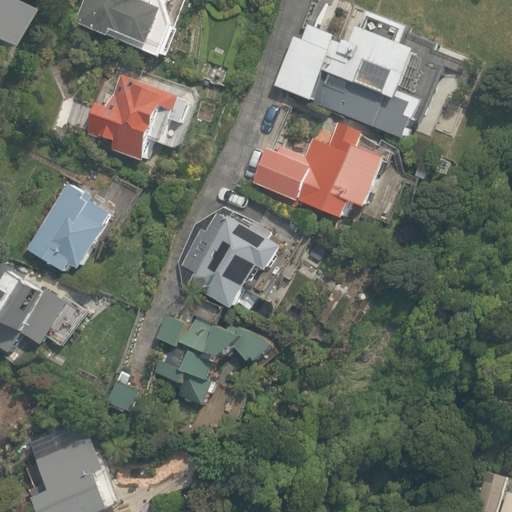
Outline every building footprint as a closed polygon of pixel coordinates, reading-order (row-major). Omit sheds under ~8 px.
[(0,0),(0,43),(16,53),(36,18),(3,0),(0,0)] [(169,59),(192,0),(90,0),(81,24),(169,59)] [(282,83),(412,135),(426,99),(405,90),(422,48),(403,41),(409,25),(383,14),(377,31),(368,27),(357,54),(302,32),(282,83)] [(199,89),(160,77),(157,84),(125,74),(115,105),(107,103),(106,106),(89,101),(81,127),(95,132),(94,135),(119,143),(117,152),(150,162),(156,142),(179,149),(190,144),(203,100),(199,89)] [(278,142),(258,188),(299,205),(302,198),(347,216),(351,205),(386,220),(404,178),(399,176),(402,168),(400,146),(383,138),(381,143),(361,135),(363,130),(340,120),(330,143),(313,135),(305,154),(278,142)] [(437,152),(456,161),(462,149),(442,140),(437,152)] [(68,182),(28,248),(67,271),(72,263),(82,269),(101,238),(109,243),(144,183),(112,164),(93,197),(68,182)] [(277,305),(311,246),(319,251),(326,238),(275,209),(263,230),(249,222),(246,227),(223,214),(206,224),(201,232),(203,234),(186,263),(193,292),(201,297),(205,289),(247,313),(258,294),(277,305)] [(94,313),(65,295),(61,301),(18,274),(0,303),(0,344),(14,354),(31,326),(67,348),(94,313)] [(329,327),(347,335),(355,316),(337,308),(329,327)] [(185,394),(207,404),(216,382),(212,380),(220,362),(223,363),(226,358),(240,346),(252,361),(258,358),(260,361),(278,347),(271,339),(247,328),(244,333),(200,316),(195,331),(192,330),(194,325),(170,317),(161,338),(179,345),(172,363),(165,361),(161,372),(190,384),(185,394)] [(124,371),(112,403),(139,413),(146,394),(129,388),(134,374),(124,371)] [(42,502),(46,511),(114,511),(118,510),(102,474),(135,459),(129,445),(105,456),(83,408),(49,423),(54,434),(35,443),(44,462),(31,468),(40,488),(34,491),(40,503),(42,502)] [(501,511),(511,479),(493,473),(487,491),(483,490),(476,511),(501,511)] [(511,511),(511,491),(508,491),(501,511),(511,511)]
